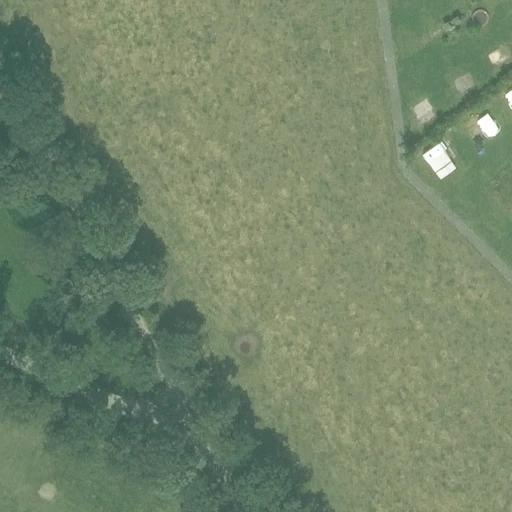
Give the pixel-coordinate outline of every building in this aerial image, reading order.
[(494,83),(511,69),(511,66),(507,60),(487,74),(494,83)] [(471,86),(452,101),(458,109),(478,95),(471,86)] [(509,107),(511,105),(511,91),(503,99),(509,107)] [(427,111),(412,121),(422,136),(437,127),(427,111)] [(492,133),(480,115),(463,127),(475,145),(492,133)] [(436,147),(421,160),(434,173),(448,160),(436,147)]
